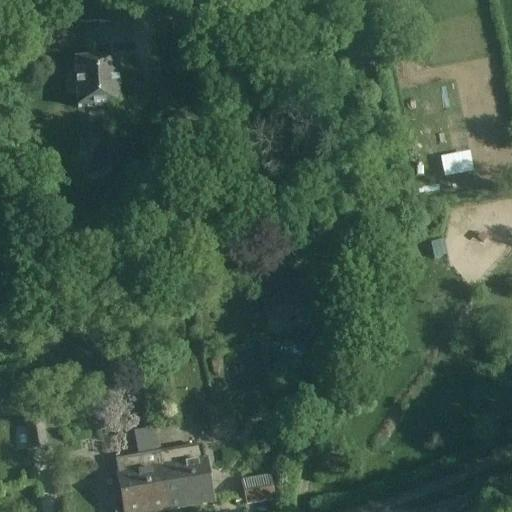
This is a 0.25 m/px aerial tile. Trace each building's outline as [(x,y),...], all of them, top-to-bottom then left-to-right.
[(110,0),(83,0),(84,24),(111,24),(110,0)] [(116,59),(74,61),(75,77),(66,77),(67,98),(76,98),(76,109),(118,107),(116,59)] [(308,290),(272,295),(275,318),(311,313),(308,290)] [(36,352),(61,347),(55,316),(30,321),(36,352)] [(230,404),(209,408),(213,438),(235,434),(230,404)] [(43,420),(49,449),(61,448),(56,418),(43,420)] [(29,452),(49,449),(43,420),(25,424),(29,452)] [(168,511),(169,511),(159,455),(154,429),(134,433),(138,458),(116,462),(122,500),(113,502),(114,511),(168,511)] [(159,455),(169,511),(212,505),(212,504),(233,501),(234,504),(246,503),(247,507),(273,502),(268,476),(241,481),(244,495),(235,496),(234,494),(211,497),(205,461),(204,461),(202,447),(159,455)]
